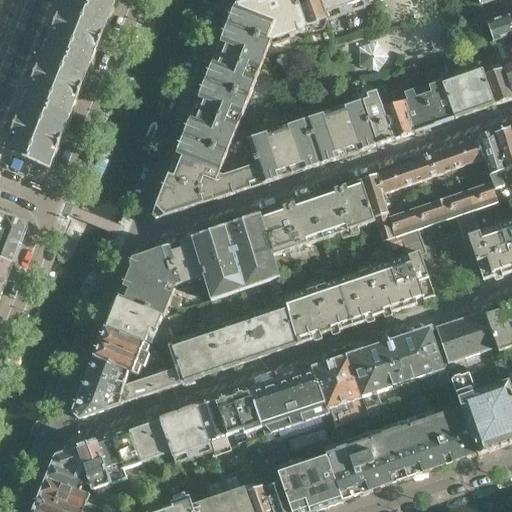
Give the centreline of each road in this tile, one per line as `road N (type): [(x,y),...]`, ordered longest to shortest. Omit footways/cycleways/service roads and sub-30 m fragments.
road 1 (residential): [(53,435),(64,439),(511,286)]
road 2 (residential): [(511,116),(145,240),(132,235)]
road 3 (residential): [(132,235),(225,0)]
road 4 (residential): [(136,0),(57,206)]
road 5 (residential): [(53,435),(132,235)]
road 6 (residential): [(57,206),(0,353)]
road 7 (residential): [(511,460),(365,511)]
